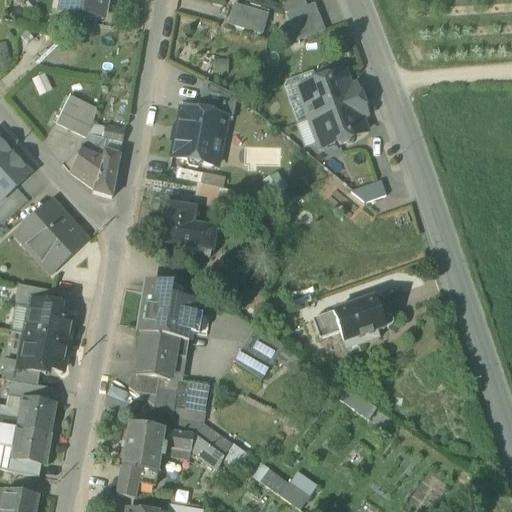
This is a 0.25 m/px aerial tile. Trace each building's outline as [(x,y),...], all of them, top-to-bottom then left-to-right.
[(71,0),(61,0),(60,9),(70,11),(71,0)] [(71,0),(70,11),(104,17),(107,0),(106,0),(71,0)] [(238,0),(238,3),(271,15),(275,3),(267,0),(238,0)] [(291,0),(281,4),(285,15),(306,7),(303,0),(291,0)] [(267,16),(233,5),(226,26),(261,37),(267,16)] [(285,17),(295,43),(323,32),(313,5),(285,17)] [(314,86),(315,81),(312,73),(285,83),(282,89),(296,125),(308,121),(299,96),(315,90),(314,86)] [(308,121),(359,103),(356,95),(350,89),(349,90),(343,76),(327,82),(327,81),(323,78),(315,81),(314,86),(315,90),(299,96),(308,121)] [(225,121),(231,122),(236,99),(204,83),(198,115),(225,120),(225,121)] [(55,125),(86,141),(88,137),(93,126),(95,111),(69,97),(55,125)] [(361,110),(359,103),(308,121),(318,146),(334,140),(335,144),(339,147),(348,144),(349,140),(349,139),(365,133),(359,119),(361,119),(361,110)] [(188,167),(196,169),(200,165),(216,168),(225,121),(225,120),(198,115),(180,111),(178,125),(175,125),(172,144),(174,145),(171,159),(186,162),(188,167)] [(93,126),(88,137),(86,141),(82,148),(102,154),(105,141),(121,144),(123,131),(93,126)] [(0,145),(0,202),(28,176),(0,145)] [(69,174),(93,191),(102,154),(82,148),(69,174)] [(102,154),(93,191),(93,195),(111,200),(118,158),(102,154)] [(350,193),(364,205),(385,198),(380,183),(350,193)] [(195,204),(227,210),(228,207),(226,206),(229,193),(198,187),(195,204)] [(248,213),(260,216),(262,206),(277,209),(280,201),(249,195),(249,197),(229,193),(226,206),(228,207),(248,211),(248,213)] [(27,249),(52,276),(87,244),(49,203),(24,226),(36,240),(27,249)] [(186,256),(211,260),(215,232),(192,228),(194,212),(165,208),(160,245),(188,249),(186,256)] [(14,236),(27,249),(36,240),(24,226),(14,236)] [(138,336),(143,336),(176,341),(176,342),(187,344),(194,304),(180,301),(182,294),(169,288),(156,285),(150,289),(149,295),(145,294),(138,336)] [(14,307),(30,310),(31,303),(51,307),(53,294),(18,287),(14,307)] [(376,334),(388,329),(384,318),(377,299),(311,322),(319,342),(339,335),(345,352),(378,341),(376,334)] [(30,310),(24,337),(66,345),(72,318),(58,315),(58,308),(51,307),(31,303),(30,310)] [(388,318),(384,318),(388,329),(391,327),(392,324),(391,320),(388,318)] [(232,363),(259,382),(282,347),(256,329),(232,363)] [(169,383),(173,359),(176,342),(176,341),(143,336),(139,355),(141,355),(138,378),(158,381),(169,383)] [(61,373),(66,345),(24,337),(19,364),(18,371),(39,375),(44,376),(47,370),(61,373)] [(187,344),(176,342),(173,359),(184,361),(187,344)] [(12,384),(36,389),(39,375),(18,371),(19,364),(5,361),(1,382),(12,384)] [(293,373),(318,392),(326,382),(301,362),(293,373)] [(128,391),(153,409),(158,381),(138,378),(136,378),(136,377),(131,376),(128,391)] [(22,400),(52,406),(55,392),(36,389),(12,384),(9,399),(15,400),(21,401),(22,400)] [(172,407),(185,409),(189,386),(176,384),(172,407)] [(207,389),(189,386),(185,409),(203,412),(207,389)] [(339,402),(370,419),(376,408),(345,391),(339,402)] [(21,401),(15,400),(13,412),(0,409),(0,416),(18,420),(21,401)] [(18,420),(16,430),(49,436),(55,407),(52,406),(22,400),(21,401),(18,420)] [(0,427),(16,430),(18,420),(0,416),(0,427)] [(200,426),(192,437),(223,459),(229,451),(217,442),(219,439),(200,426)] [(0,448),(11,450),(9,461),(16,462),(40,467),(43,467),(49,436),(16,430),(0,427),(0,448)] [(120,469),(139,472),(156,475),(159,458),(163,459),(163,457),(164,449),(165,448),(161,447),(163,433),(127,427),(120,469)] [(164,449),(190,453),(192,437),(163,433),(161,447),(165,448),(164,449)] [(216,473),(223,459),(192,437),(190,453),(216,473)] [(14,469),(16,462),(9,461),(11,450),(0,448),(0,467),(8,468),(14,469)] [(189,462),(190,453),(164,449),(163,457),(189,462)] [(13,475),(38,479),(40,467),(16,462),(14,469),(13,475)] [(116,498),(134,501),(136,486),(139,472),(120,469),(116,498)] [(304,511),(318,486),(297,474),(290,484),(268,471),(260,486),(304,511)] [(154,489),(156,475),(139,472),(136,486),(154,489)] [(0,511),(34,511),(37,498),(4,492),(0,511)]
